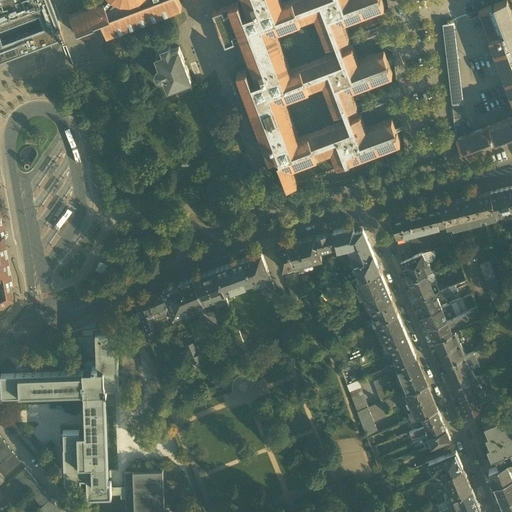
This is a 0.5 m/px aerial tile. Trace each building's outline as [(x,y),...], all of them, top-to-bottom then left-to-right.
[(0,0),(0,55),(57,33),(58,35),(62,35),(57,21),(58,21),(51,2),(48,3),(47,0),(0,0)] [(139,0),(134,2),(123,3),(113,0),(106,0),(105,1),(104,0),(102,0),(68,13),(67,13),(74,30),(78,29),(101,20),(107,35),(120,31),(120,32),(125,31),(124,29),(131,26),(132,28),(136,26),(135,25),(142,22),(143,24),(147,22),(147,20),(153,18),(154,20),(158,18),(158,16),(165,13),(165,15),(170,14),(169,12),(182,7),(178,0),(139,0)] [(359,114),(351,117),(347,119),(298,137),(283,97),(323,82),(335,113),(344,110),(348,108),(356,105),(357,105),(351,89),(392,74),(384,52),(358,61),(352,46),(351,46),(343,49),(339,51),(290,69),(275,30),(315,15),(327,46),(336,42),(340,41),(348,38),(349,37),(343,22),(358,16),(352,0),(287,0),(282,2),(281,0),(244,0),(249,13),(244,15),(238,1),(222,7),(234,40),(241,37),(257,80),(252,82),(247,69),(237,72),(270,159),(277,156),(279,162),(287,184),(400,141),(392,119),(366,129),(360,114),(359,114)] [(381,0),(352,0),(358,16),(384,6),(381,0)] [(511,116),(456,138),(461,152),(510,134),(511,132),(511,13),(507,0),(504,0),(494,4),(495,6),(492,7),(492,5),(478,10),(511,98),(511,116)] [(225,43),(234,40),(222,7),(213,11),(225,43)] [(364,25),(366,29),(383,22),(381,18),(380,14),(363,21),(364,25)] [(443,24),(452,104),(453,104),(459,103),(464,103),(454,23),(443,24)] [(351,46),(348,38),(340,41),(343,49),(351,46)] [(165,77),(169,88),(191,79),(192,79),(179,46),(172,49),(170,44),(157,49),(159,54),(157,55),(160,65),(158,66),(156,71),(158,76),(162,78),(165,77)] [(359,114),(356,105),(348,108),(351,117),(359,114)] [(496,215),(497,217),(511,213),(511,185),(490,191),(496,215)] [(489,192),(441,204),(446,223),(447,226),(448,227),(496,215),(490,191),(489,192)] [(407,234),(446,223),(441,204),(391,217),(397,236),(407,234)] [(350,245),(351,249),(368,241),(363,229),(353,226),(333,231),(336,242),(337,247),(338,248),(348,246),(350,245)] [(440,233),(443,247),(455,244),(449,229),(440,233)] [(0,299),(11,294),(1,236),(0,233),(0,230),(0,255),(3,274),(1,275),(2,278),(4,278),(6,290),(3,295),(0,295),(0,299)] [(315,235),(320,251),(332,248),(331,244),(336,242),(333,231),(328,232),(315,235)] [(397,236),(398,243),(408,239),(407,234),(397,236)] [(315,235),(286,243),(294,265),(296,270),(310,266),(308,260),(313,259),(313,261),(322,258),(320,251),(315,235)] [(397,243),(397,244),(401,261),(412,257),(408,239),(398,243),(397,243)] [(350,249),(361,277),(380,269),(368,241),(351,249),(350,249)] [(283,269),(294,265),(286,243),(274,247),(283,269)] [(427,263),(429,262),(435,260),(436,251),(435,249),(422,252),(427,263)] [(244,259),(252,281),(259,278),(270,274),(261,252),(244,259)] [(409,280),(427,272),(432,270),(429,262),(427,263),(422,252),(412,257),(401,261),(409,280)] [(216,268),(225,292),(231,290),(232,290),(246,285),(246,284),(252,282),(252,281),(244,259),(216,268)] [(450,263),(453,272),(463,268),(460,259),(450,263)] [(480,264),(489,289),(499,286),(490,261),(480,264)] [(194,277),(204,301),(215,297),(225,293),(225,292),(216,268),(194,277)] [(454,275),(437,282),(440,288),(455,282),(467,277),(463,268),(453,272),(454,275)] [(391,297),(389,292),(382,274),(380,270),(380,269),(361,277),(357,279),(358,281),(360,287),(357,288),(361,297),(364,295),(369,306),(370,306),(391,297)] [(436,280),(432,270),(427,272),(432,284),(437,282),(454,275),(453,272),(436,280)] [(409,280),(415,295),(434,287),(432,284),(427,272),(409,280)] [(262,287),(273,283),(270,274),(259,278),(262,287)] [(194,277),(182,281),(185,287),(187,287),(191,297),(189,298),(192,304),(196,302),(197,304),(204,301),(194,277)] [(457,286),(468,282),(467,277),(455,282),(457,286)] [(193,308),(192,304),(189,298),(191,297),(187,287),(185,287),(182,281),(162,290),(172,313),(185,308),(186,311),(193,308)] [(294,283),(298,294),(304,292),(300,281),(294,283)] [(326,284),(329,291),(334,288),(332,282),(326,284)] [(435,290),(440,288),(437,282),(432,284),(434,287),(415,295),(416,298),(435,290)] [(440,288),(435,290),(437,295),(440,294),(441,296),(458,289),(457,286),(455,282),(440,288)] [(262,287),(264,293),(275,288),(273,283),(262,287)] [(499,286),(489,289),(488,290),(492,300),(503,296),(499,286)] [(275,288),(264,293),(267,301),(278,297),(275,288)] [(148,296),(157,319),(172,313),(162,290),(148,296)] [(441,306),(437,295),(435,290),(416,298),(423,314),(441,306)] [(215,297),(218,306),(229,302),(225,293),(215,297)] [(159,324),(157,319),(148,296),(135,301),(146,330),(147,330),(149,336),(160,332),(158,326),(157,325),(159,324)] [(370,306),(376,321),(398,312),(391,297),(370,306)] [(456,299),(451,302),(453,308),(457,315),(462,313),(456,299)] [(193,308),(194,309),(205,305),(204,301),(197,304),(196,302),(192,304),(193,308)] [(442,306),(444,311),(450,308),(450,309),(453,308),(451,302),(442,306)] [(423,314),(428,327),(447,319),(444,311),(442,306),(441,306),(423,314)] [(185,308),(172,313),(173,316),(184,312),(186,311),(185,308)] [(186,311),(184,312),(186,318),(196,313),(194,309),(193,308),(186,311)] [(457,315),(453,308),(450,309),(450,308),(444,311),(447,319),(457,315)] [(457,315),(447,319),(450,324),(474,314),(472,309),(462,313),(457,315)] [(387,345),(389,344),(408,337),(398,312),(376,321),(387,345)] [(222,317),(235,354),(247,349),(233,313),(222,317)] [(200,318),(189,322),(196,339),(207,335),(200,318)] [(451,327),(450,324),(447,319),(428,327),(434,339),(456,330),(455,328),(452,326),(451,327)] [(434,339),(444,364),(466,355),(460,341),(464,340),(460,329),(456,330),(434,339)] [(112,495),(112,494),(112,486),(111,479),(108,479),(107,435),(106,400),(105,391),(107,390),(107,386),(119,386),(117,330),(111,330),(96,330),(97,358),(83,359),(84,368),(83,368),(83,369),(1,372),(2,394),(84,391),(85,428),(63,429),(65,481),(87,480),(88,496),(112,495)] [(392,351),(397,363),(416,355),(408,337),(389,344),(392,351)] [(204,345),(213,368),(224,364),(215,341),(204,345)] [(184,346),(190,363),(203,357),(201,354),(202,354),(200,349),(199,349),(198,345),(194,347),(193,342),(187,345),(184,346)] [(384,354),(392,351),(389,344),(387,345),(381,347),(384,354)] [(490,345),(474,351),(477,357),(492,350),(490,345)] [(444,364),(456,392),(478,382),(476,376),(477,376),(474,375),(471,366),(479,362),(477,357),(474,351),(466,355),(444,364)] [(397,363),(399,368),(418,360),(416,355),(397,363)] [(399,368),(408,390),(427,382),(418,360),(399,368)] [(479,382),(481,385),(481,384),(487,381),(483,373),(477,376),(476,376),(478,382),(479,382)] [(374,381),(381,400),(391,397),(384,377),(374,381)] [(347,384),(358,411),(368,407),(358,380),(347,384)] [(406,391),(407,396),(429,387),(427,382),(408,390),(406,391)] [(479,382),(478,382),(456,392),(465,414),(484,406),(481,397),(481,396),(479,391),(478,391),(476,387),(481,385),(479,382)] [(410,409),(413,417),(437,407),(429,387),(407,396),(413,408),(410,409)] [(378,432),(368,407),(358,411),(367,437),(378,432)] [(413,417),(418,428),(425,424),(442,418),(442,417),(437,407),(413,417)] [(503,465),(508,462),(511,460),(511,438),(511,437),(511,425),(507,414),(482,424),(487,434),(486,435),(487,435),(491,445),(496,456),(498,454),(503,465)] [(427,428),(430,435),(446,428),(444,424),(442,418),(425,424),(427,428)] [(407,420),(374,434),(377,441),(387,437),(386,436),(394,433),(392,429),(396,427),(402,440),(406,439),(403,433),(411,430),(407,420)] [(424,428),(427,428),(425,424),(418,428),(409,431),(410,432),(412,438),(425,433),(425,431),(424,428)] [(428,436),(429,439),(432,445),(450,437),(446,428),(430,435),(428,436)] [(0,454),(1,453),(6,458),(13,452),(0,435),(0,454)] [(426,448),(432,445),(429,439),(424,442),(426,448)] [(371,447),(375,458),(379,456),(380,456),(376,445),(371,447)] [(496,456),(491,445),(487,446),(492,457),(496,456)] [(437,477),(441,475),(463,466),(456,450),(429,462),(432,469),(432,471),(434,470),(437,477)] [(6,458),(2,462),(9,471),(21,461),(13,452),(6,458)] [(0,470),(4,475),(9,471),(2,462),(0,463),(0,470)] [(511,477),(511,472),(510,467),(508,462),(503,465),(489,470),(495,484),(511,477)] [(439,502),(447,499),(472,488),(463,466),(441,475),(446,487),(445,489),(435,493),(439,502)] [(19,478),(29,490),(38,482),(28,469),(26,467),(17,475),(19,478)] [(432,479),(437,477),(434,470),(432,471),(432,469),(428,471),(432,479)] [(126,497),(126,511),(164,511),(163,470),(125,471),(125,486),(126,497)] [(511,477),(495,484),(502,501),(511,496),(511,477)] [(49,496),(38,482),(29,490),(40,504),(42,506),(51,498),(49,496)] [(125,486),(112,486),(112,494),(121,493),(121,497),(126,497),(125,486)] [(476,511),(481,510),(472,488),(447,499),(452,511),(458,511),(460,511),(459,511),(476,511)] [(351,492),(359,510),(363,508),(356,490),(351,492)] [(511,511),(511,496),(502,501),(506,511),(511,511)] [(59,511),(62,510),(51,498),(42,506),(41,507),(44,511),(59,511)] [(452,511),(447,499),(439,502),(436,503),(439,511),(438,511),(452,511)]
